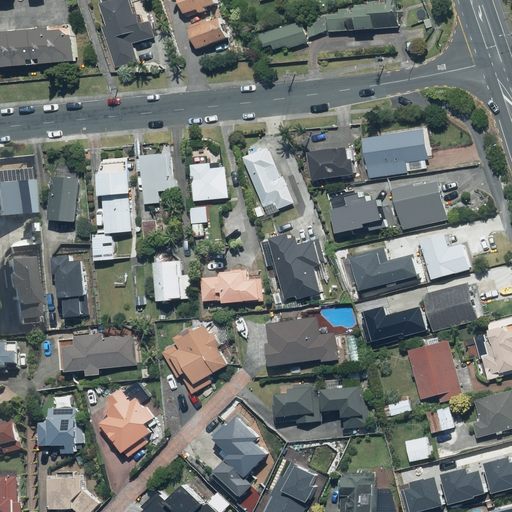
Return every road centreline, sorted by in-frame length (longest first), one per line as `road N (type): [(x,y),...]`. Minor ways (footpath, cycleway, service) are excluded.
road 1 (tertiary): [(0,127),(328,93),(489,62)]
road 2 (unknown): [(244,376),(116,511)]
